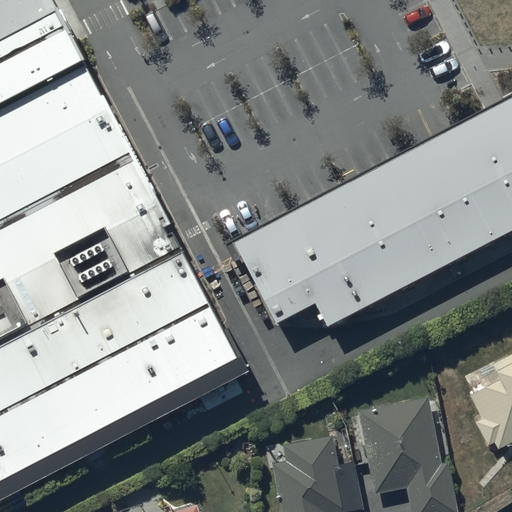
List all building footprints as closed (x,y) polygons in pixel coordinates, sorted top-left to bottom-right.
[(0,0),(0,511),(258,379),(59,0),(0,0)] [(279,322),(319,301),(332,325),(511,231),(511,96),(498,104),(488,109),(245,235),(236,239),(279,322)] [(500,383),(471,396),(483,420),(478,422),(489,447),(496,443),(499,450),(511,444),(511,363),(495,371),(500,383)] [(430,398),(359,411),(374,495),(408,489),(412,511),(459,511),(450,464),(442,465),(430,398)] [(334,437),(283,445),(286,462),(273,464),(281,511),(360,511),(364,511),(356,463),(339,465),(334,437)]
